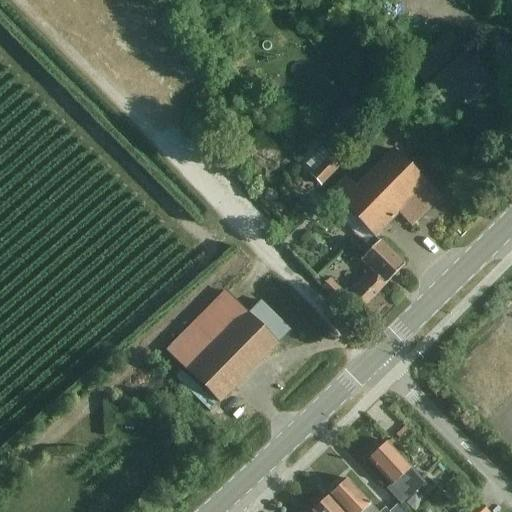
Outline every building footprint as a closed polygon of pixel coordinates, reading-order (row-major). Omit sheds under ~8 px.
[(447,33),(422,57),(392,24),(378,9),(369,0),(352,0),(368,17),(370,15),(385,31),(383,32),(409,61),(406,63),(424,83),(461,48),(447,33)] [(464,52),(427,86),(439,99),(440,98),(442,99),(433,107),(431,111),(431,115),(433,120),(437,122),(442,122),(446,120),(454,112),(452,110),(459,103),(460,105),(463,102),(462,100),(481,83),(488,90),(494,84),(464,52)] [(329,192),(340,202),(339,203),(374,237),(399,212),(411,224),(438,196),(391,150),(355,186),(345,177),(329,192)] [(321,185),(340,165),(330,155),(310,174),(321,185)] [(363,307),(404,265),(378,241),(360,260),(370,269),(347,292),(363,307)] [(336,303),(345,295),(328,278),(319,287),(336,303)] [(166,350),(189,373),(219,402),(290,331),(259,301),(246,314),(223,291),(166,350)] [(416,491),(424,483),(415,473),(386,442),(367,460),(391,486),(402,476),(416,491)] [(337,487),(329,495),(343,511),(377,511),(347,478),(343,481),(340,481),(337,484),(337,487)] [(313,510),(310,511),(343,511),(329,495),(320,504),(316,503),(312,507),(313,510)]
